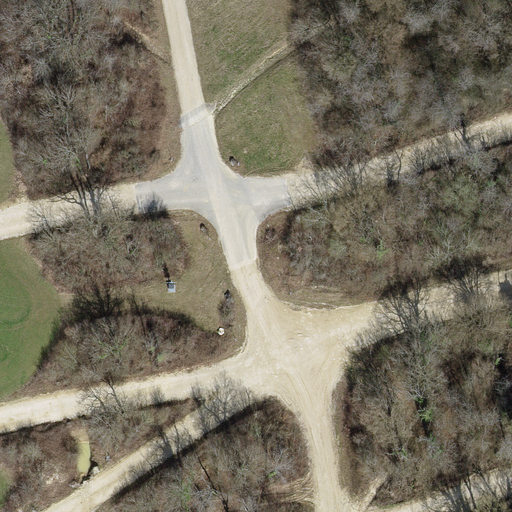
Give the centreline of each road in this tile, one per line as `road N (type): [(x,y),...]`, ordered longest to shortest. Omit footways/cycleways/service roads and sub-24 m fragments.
road 1 (track): [(170,0),(197,135),(251,287),(292,364),(327,470),(329,511)]
road 2 (track): [(511,289),(398,315),(251,377),(0,421)]
road 3 (track): [(0,227),(152,195),(297,188),(511,125)]
road 4 (track): [(251,377),(61,511)]
